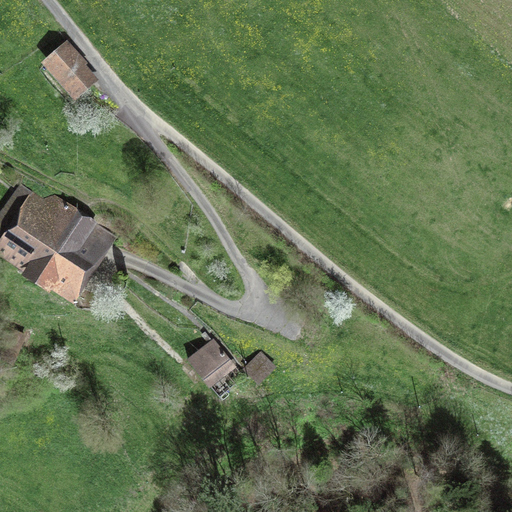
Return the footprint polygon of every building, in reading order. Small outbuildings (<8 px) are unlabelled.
[(88,82),(77,69),(82,65),(66,47),(46,64),(73,95),(84,86),(88,82)] [(0,234),(2,236),(0,239),(0,256),(63,298),(101,239),(110,245),(115,238),(52,197),(41,201),(19,187),(0,214),(0,234)] [(0,325),(0,360),(10,365),(22,335),(0,325)] [(200,378),(221,361),(220,360),(224,357),(220,352),(216,355),(208,345),(186,362),(200,378)] [(254,382),(271,365),(260,355),(244,371),(254,382)]
